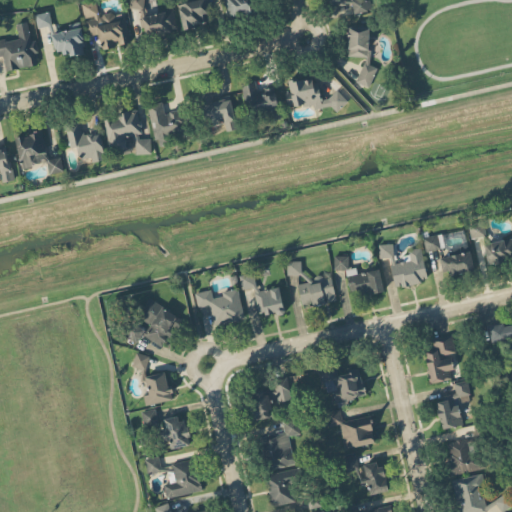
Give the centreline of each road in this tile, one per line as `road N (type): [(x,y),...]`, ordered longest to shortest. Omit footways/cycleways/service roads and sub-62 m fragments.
road 1 (residential): [(214,387),(228,359),(511,295)]
road 2 (residential): [(302,34),(0,103)]
road 3 (residential): [(385,326),(426,511)]
road 4 (residential): [(241,511),(214,387)]
